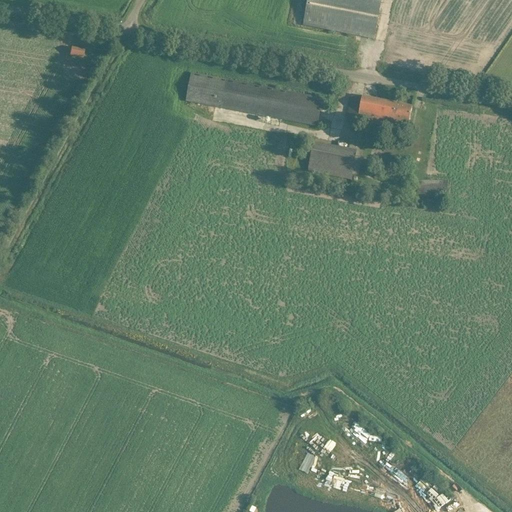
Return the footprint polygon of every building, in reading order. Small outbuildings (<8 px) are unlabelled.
[(308,0),(305,16),(303,26),(374,40),(381,0),(308,0)] [(70,56),(82,58),(84,51),(71,48),(70,56)] [(186,102),(221,108),(317,126),(322,98),(191,74),(186,102)] [(352,95),(350,104),(347,119),(355,120),(354,123),(359,124),(360,121),(392,127),(392,128),(392,131),(395,131),(397,121),(409,123),(412,107),(352,95)] [(308,172),(351,180),(356,151),(313,144),(308,172)] [(417,181),(417,198),(447,198),(447,181),(417,181)]
